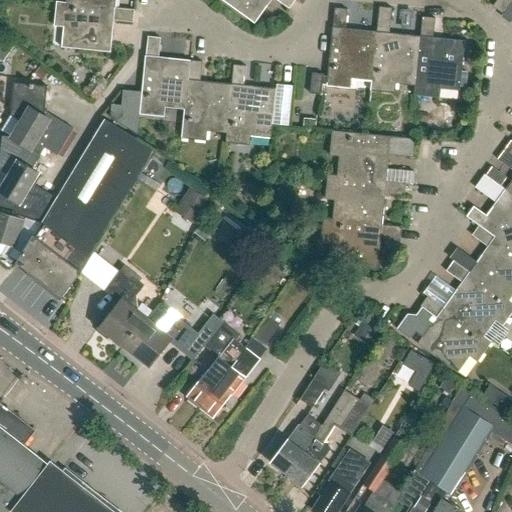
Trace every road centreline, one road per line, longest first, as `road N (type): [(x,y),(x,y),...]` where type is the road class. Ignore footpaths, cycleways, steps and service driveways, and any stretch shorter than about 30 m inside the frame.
road 1 (residential): [(207,492),(349,299),(400,288),(425,260),(511,71)]
road 2 (tertiary): [(207,492),(0,332)]
road 3 (residential): [(163,0),(144,14),(135,64),(92,111),(54,181)]
road 4 (residential): [(322,0),(290,33),(264,40),(237,39),(180,13),(174,0)]
